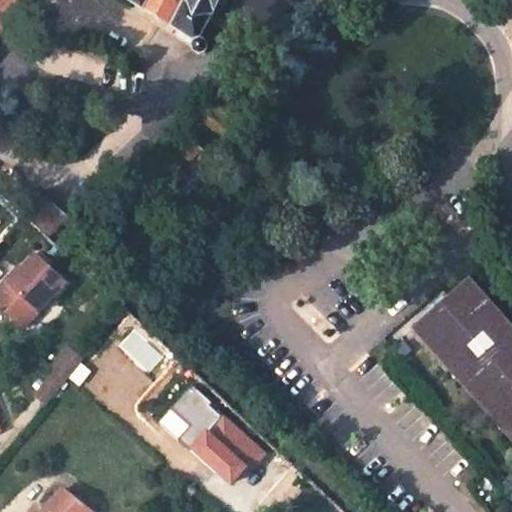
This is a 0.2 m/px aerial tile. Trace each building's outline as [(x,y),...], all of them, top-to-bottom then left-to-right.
[(0,0),(0,26),(22,0),(0,0)] [(199,39),(217,4),(219,0),(132,0),(141,5),(144,0),(185,0),(171,25),(195,40),(193,44),(193,46),(195,50),(197,51),(202,51),(204,50),(206,48),(206,46),(205,41),(203,39),(199,39)] [(170,185),(194,205),(224,170),(190,138),(145,190),(157,201),(170,185)] [(55,210),(40,197),(25,212),(41,225),(55,210)] [(63,289),(34,263),(0,300),(0,315),(22,335),(63,289)] [(511,327),(469,279),(413,329),(511,440),(511,327)] [(54,373),(40,388),(52,399),(81,362),(68,351),(59,362),(62,364),(54,373)] [(62,364),(59,362),(52,370),(54,373),(62,364)] [(40,388),(36,392),(48,402),(52,399),(40,388)] [(89,511),(63,489),(44,511),(89,511)]
